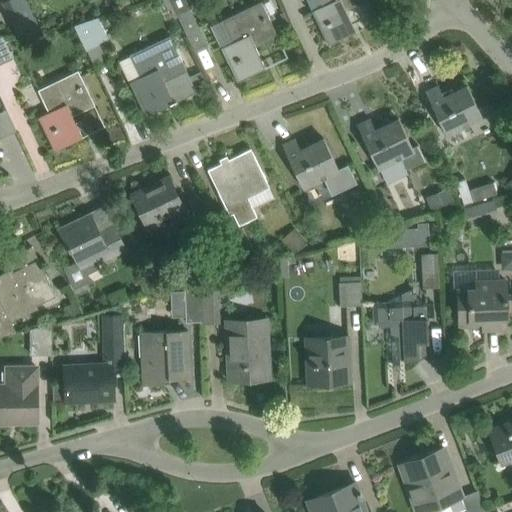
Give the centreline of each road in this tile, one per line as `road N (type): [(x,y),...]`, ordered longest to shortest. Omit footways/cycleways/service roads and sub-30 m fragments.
road 1 (residential): [(16,196),(396,53),(458,1)]
road 2 (residential): [(294,445),(331,442),(511,377)]
road 3 (residential): [(120,440),(177,469),(223,475),(285,460),(294,445)]
road 4 (residential): [(120,440),(170,421),(216,418),(294,445)]
road 5 (residential): [(0,472),(120,440)]
